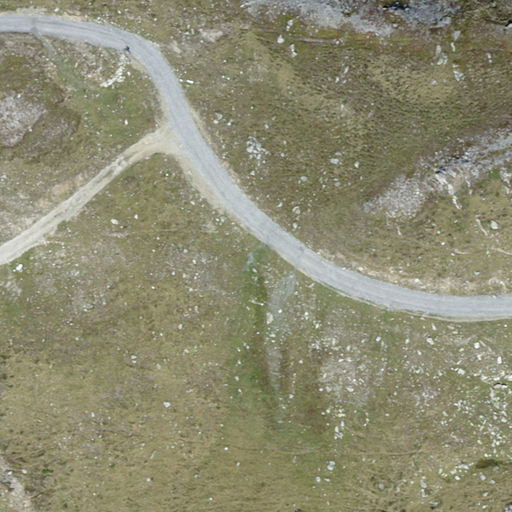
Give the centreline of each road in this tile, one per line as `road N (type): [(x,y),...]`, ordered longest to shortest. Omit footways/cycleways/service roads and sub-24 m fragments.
road 1 (track): [(0,25),(103,35),(145,57),(208,171),(243,212),(342,284),(400,301),(511,308)]
road 2 (track): [(187,137),(0,271)]
